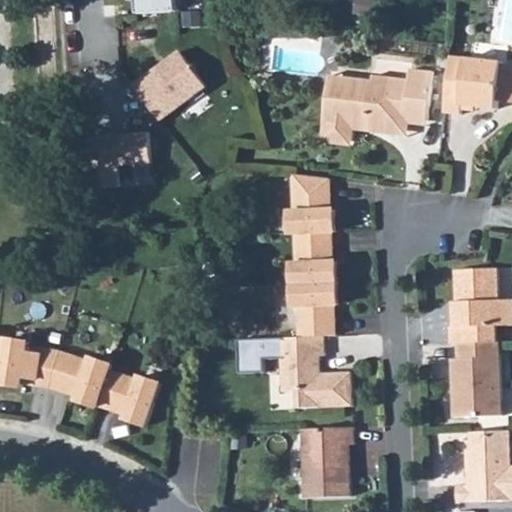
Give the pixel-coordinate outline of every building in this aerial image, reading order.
[(138,0),(140,15),(179,12),(177,0),(138,0)] [(181,50),(136,86),(163,120),(208,85),(181,50)] [(504,63),(453,57),(446,113),(463,115),(464,105),(499,110),(500,101),(511,102),(511,65),(504,64),(504,63)] [(324,138),(355,141),(356,130),(371,132),(372,127),(400,130),(406,125),(406,118),(430,121),(435,72),(411,70),(410,80),(375,76),(374,81),(353,78),(351,91),(329,90),(324,138)] [(329,90),(351,91),(353,78),(335,76),(329,90)] [(371,132),(410,137),(411,124),(429,126),(430,121),(406,118),(406,125),(400,130),(372,127),(371,132)] [(151,133),(88,137),(92,189),(122,187),(121,166),(154,163),(151,133)] [(324,138),(324,143),(355,147),(355,141),(324,138)] [(297,213),(292,213),(293,234),(298,234),(334,233),(338,232),(337,211),(328,211),(326,197),(333,197),(332,180),(295,176),(297,213)] [(294,265),(295,286),(340,284),(339,262),(330,263),(328,249),(335,249),(334,233),(298,234),(299,265),(294,265)] [(511,265),(504,265),(502,295),(511,295),(511,265)] [(451,327),(453,344),(459,344),(499,343),(498,326),(511,325),(511,300),(501,301),(500,269),(457,271),(458,303),(459,327),(454,328),(451,327)] [(340,284),(295,286),(296,307),(301,307),(302,338),(326,337),(338,336),(338,319),(332,320),(332,305),(341,305),(340,284)] [(323,377),(322,357),(327,356),(326,337),(302,338),(240,341),(241,374),(266,373),(266,360),(283,359),(284,392),(299,392),(299,409),(355,406),(353,373),(329,374),(328,377),(323,377)] [(31,343),(9,340),(3,385),(25,389),(26,378),(40,381),(39,384),(54,388),(62,352),(30,348),(31,343)] [(459,344),(460,360),(453,360),(454,389),(457,391),(457,400),(455,402),(456,418),(504,416),(501,343),(499,343),(459,344)] [(92,363),(62,352),(54,388),(68,392),(69,387),(83,392),(80,401),(100,408),(101,405),(112,372),(114,365),(94,359),(92,363)] [(141,381),(112,372),(101,405),(117,411),(118,406),(132,410),(129,420),(149,427),(163,384),(143,377),(141,381)] [(305,430),(308,499),(353,497),(351,445),(357,445),(355,428),(305,430)] [(469,459),(470,486),(459,486),(459,503),(511,501),(511,441),(511,431),(472,433),(473,450),(473,459),(469,459)]
